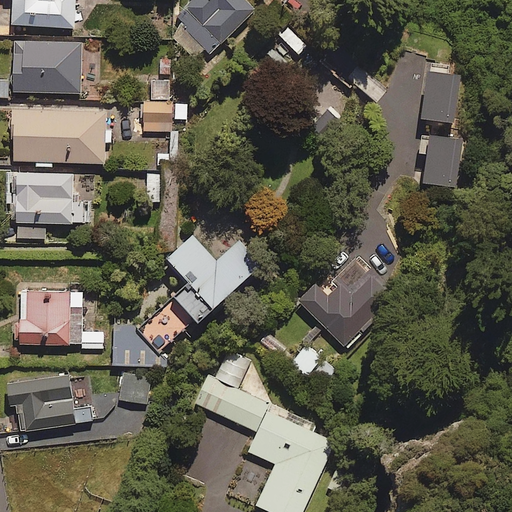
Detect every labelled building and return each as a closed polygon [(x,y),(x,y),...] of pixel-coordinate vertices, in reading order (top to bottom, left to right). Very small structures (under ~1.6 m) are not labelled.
[(12,0),(12,22),(74,24),(75,0),(12,0)] [(254,8),(246,0),(188,0),(173,16),(210,52),(254,8)] [(81,39),(13,39),(13,89),(81,90),(81,39)] [(172,73),(171,53),(158,53),(158,73),(172,73)] [(427,62),(411,54),(398,79),(415,87),(427,62)] [(156,99),(143,100),(144,130),(171,129),(171,79),(155,79),(156,99)] [(111,127),(105,127),(105,106),(13,107),(14,160),(35,160),(35,164),(55,164),(55,160),(105,160),(105,142),(111,142),(111,127)] [(158,150),(158,165),(182,166),(183,133),(172,133),(172,151),(158,150)] [(72,170),(12,172),(14,237),(46,235),(46,220),(83,219),(82,191),(72,191),(72,170)] [(161,172),(147,173),(148,200),(162,199),(161,172)] [(402,243),(421,182),(396,174),(377,235),(402,243)] [(261,260),(240,236),(218,256),(194,228),(167,253),(191,281),(141,325),(116,324),(115,365),(166,366),(167,343),(261,260)] [(330,287),(320,276),(298,297),(346,346),(400,294),(371,265),(348,288),(339,278),(330,287)] [(82,289),(28,287),(27,319),(18,319),(17,341),(82,342),(82,346),(103,347),(103,331),(81,330),(82,289)] [(328,380),(337,367),(322,356),(324,353),(305,339),(292,357),(313,372),(314,370),(328,380)] [(251,359),(228,348),(215,376),(208,373),(195,401),(258,430),(248,450),(276,462),(257,503),(275,511),(301,511),(335,439),(313,429),(315,424),(237,388),(251,359)] [(147,374),(123,371),(119,400),(143,404),(147,374)] [(74,408),(69,372),(8,381),(11,402),(21,400),(25,428),(92,418),(90,405),(74,408)]
